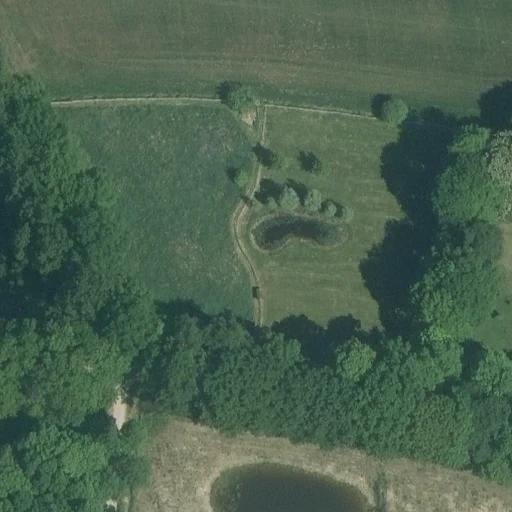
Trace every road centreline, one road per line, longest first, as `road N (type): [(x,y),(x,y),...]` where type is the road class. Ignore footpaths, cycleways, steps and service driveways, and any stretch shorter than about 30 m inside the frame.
road 1 (unclassified): [(511,424),(150,366),(99,364),(0,385)]
road 2 (track): [(110,511),(119,364),(0,124)]
